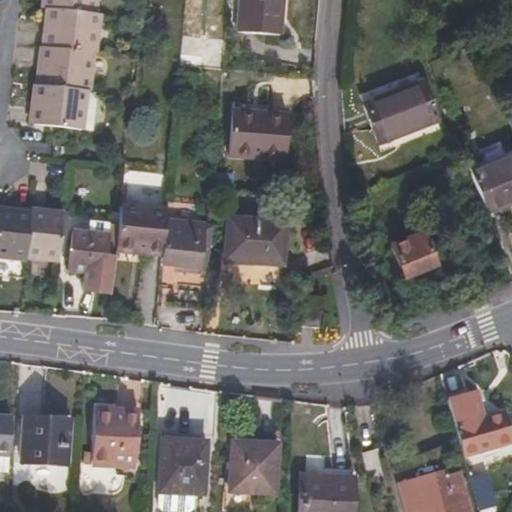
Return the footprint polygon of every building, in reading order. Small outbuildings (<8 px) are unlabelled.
[(48,9),(84,13),(85,0),(45,0),(45,8),(48,9)] [(85,0),(84,13),(95,15),(96,0),(85,0)] [(279,35),(281,0),(242,0),(241,31),(279,35)] [(42,48),(80,53),(84,13),(48,9),(45,32),(44,32),(42,48)] [(84,13),(80,53),(90,55),(93,55),(97,15),(95,15),(84,13)] [(38,87),(76,92),(80,53),(42,48),(39,47),(38,87)] [(76,92),(82,93),(86,93),(90,55),(80,53),(76,92)] [(379,142),(436,121),(416,69),(359,91),(379,142)] [(29,126),(72,131),(76,92),(38,87),(35,86),(33,111),(30,111),(29,126)] [(76,92),(72,131),(78,132),(82,93),(76,92)] [(231,156),(280,161),(284,113),(235,108),(231,156)] [(511,158),(473,172),(489,214),(511,204),(511,158)] [(218,188),(234,189),(234,176),(219,174),(218,188)] [(166,223),(167,218),(121,213),(116,259),(162,263),(166,223)] [(0,262),(24,265),(25,262),(29,219),(0,215),(0,262)] [(25,262),(58,266),(63,220),(30,215),(29,219),(25,262)] [(228,284),(286,289),(291,227),(234,221),(228,284)] [(181,275),(212,278),(215,228),(166,223),(162,263),(162,267),(181,268),(181,275)] [(404,271),(435,259),(423,227),(392,239),(404,271)] [(72,243),(68,279),(86,281),(84,298),(112,301),(113,283),(115,265),(107,264),(110,236),(106,235),(87,234),(87,244),(72,243)] [(310,327),(328,323),(320,294),(303,297),(310,327)] [(469,390),(446,396),(463,453),(507,440),(499,409),(477,414),(469,390)] [(93,460),(139,463),(142,408),(96,404),(93,460)] [(0,449),(11,450),(12,412),(0,412),(0,449)] [(22,461),(67,464),(69,421),(25,416),(22,461)] [(164,436),(208,439),(209,431),(165,427),(164,436)] [(234,481),(280,484),(281,438),(237,435),(234,481)] [(365,438),(371,465),(390,461),(383,435),(365,438)] [(206,490),(208,439),(164,436),(161,487),(206,490)] [(402,485),(445,473),(442,464),(399,475),(402,485)] [(353,511),(356,470),(306,468),(303,511),(353,511)] [(402,485),(409,511),(470,511),(460,475),(446,478),(445,473),(402,485)] [(479,506),(492,502),(484,475),(471,478),(479,506)]
